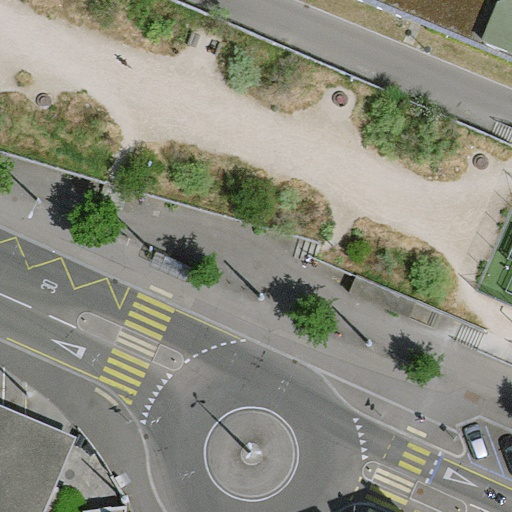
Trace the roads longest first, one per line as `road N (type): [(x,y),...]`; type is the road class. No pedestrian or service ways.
road 1 (residential): [(200,390),(137,342),(0,282)]
road 2 (residential): [(332,457),(330,430),(300,386),(249,371),(200,390)]
road 3 (residential): [(502,511),(332,457)]
road 4 (residential): [(200,390),(173,436),(172,463),(200,511)]
